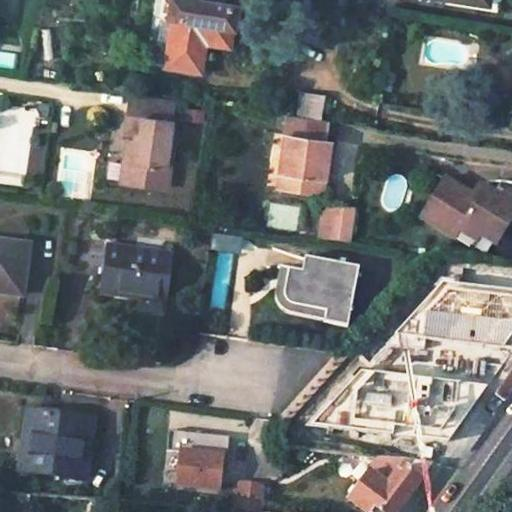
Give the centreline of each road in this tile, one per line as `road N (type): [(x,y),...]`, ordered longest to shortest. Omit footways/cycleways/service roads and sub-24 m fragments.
road 1 (track): [(304,58),(370,113),(511,134)]
road 2 (primary): [(511,378),(416,511)]
